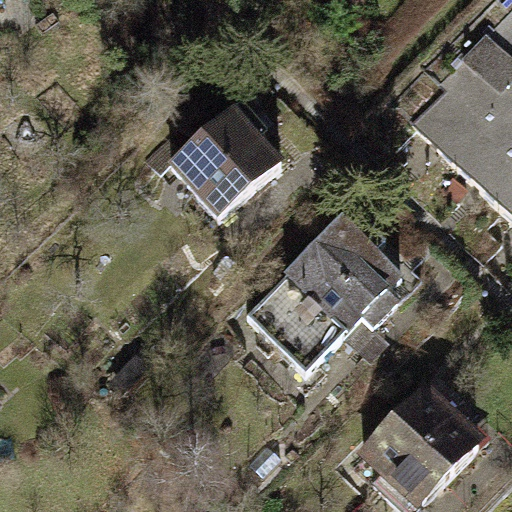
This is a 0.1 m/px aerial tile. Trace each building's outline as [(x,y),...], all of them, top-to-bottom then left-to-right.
[(49,0),(0,0),(0,13),(12,29),(49,0)] [(511,39),(426,118),(511,212),(511,39)] [(326,187),(275,129),(203,192),(254,250),(326,187)] [(451,303),(394,235),(270,337),(326,406),(451,303)] [(0,390),(21,373),(0,346),(0,484),(46,447),(0,391),(0,390)] [(481,511),(511,483),(511,449),(464,399),(378,482),(406,511),(481,511)]
